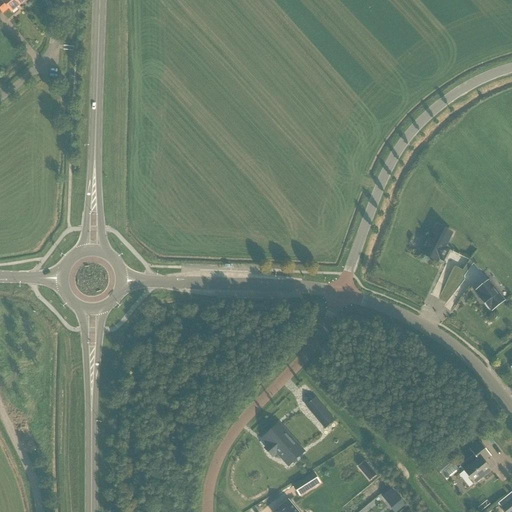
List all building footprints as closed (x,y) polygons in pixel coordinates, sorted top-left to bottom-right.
[(8,9),(12,13),(21,5),(17,0),(1,0),(0,1),(0,10),(3,14),(8,9)] [(431,240),(427,238),(421,250),(443,261),(450,250),(445,247),(453,232),(438,225),(431,240)] [(476,291),(486,303),(484,304),(489,311),(491,310),(492,311),(505,301),(489,281),(476,291)] [(322,406),(313,414),(326,429),(335,421),(322,406)] [(280,425),(264,439),(270,445),(266,448),(271,453),(270,454),(273,457),(278,453),(286,462),(290,459),(293,462),(300,456),(297,452),(301,449),(280,425)] [(474,454),(460,466),(464,471),(475,485),(492,471),(491,470),(490,471),(483,462),(491,456),(480,443),(471,450),(474,454)] [(365,462),(359,467),(370,480),(376,475),(365,462)] [(315,473),(294,486),(300,495),(320,482),(315,473)] [(400,499),(391,489),(383,495),(392,506),(400,499)] [(511,511),(511,492),(498,503),(502,508),(505,511),(511,511)] [(299,511),(288,499),(273,511),(299,511)]
